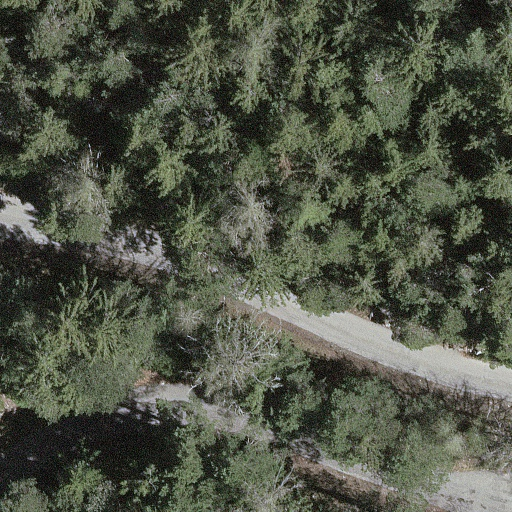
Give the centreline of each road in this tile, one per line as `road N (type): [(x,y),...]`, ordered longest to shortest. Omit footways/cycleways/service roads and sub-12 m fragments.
road 1 (residential): [(0,202),(294,339),(511,397)]
road 2 (residential): [(511,509),(172,423),(46,454),(0,484)]
